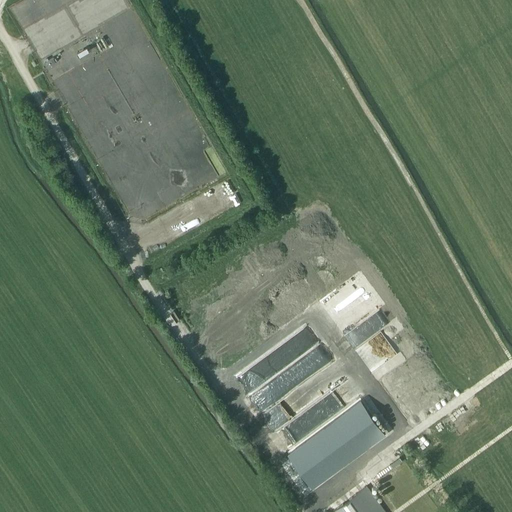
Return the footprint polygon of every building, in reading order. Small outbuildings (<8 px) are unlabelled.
[(78,54),(88,49),(86,45),(76,50),(78,54)] [(53,57),(44,63),(46,67),(55,62),(53,57)] [(248,402),(256,414),(272,403),(263,391),(248,402)] [(344,412),(368,445),(385,433),(360,400),(344,412)] [(312,486),(337,468),(313,435),(288,453),(312,486)] [(375,479),(390,470),(385,461),(370,469),(375,479)] [(330,511),(385,511),(367,486),(330,511)]
